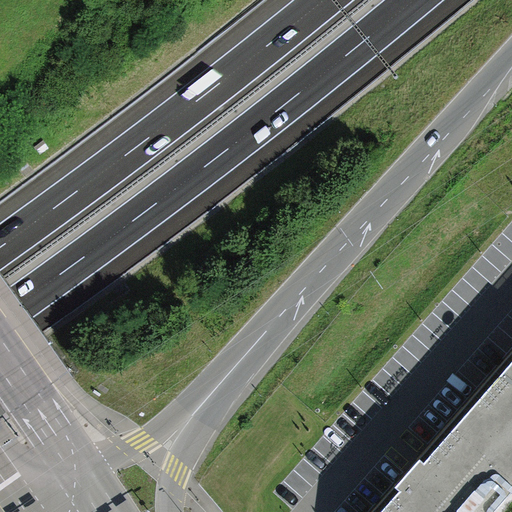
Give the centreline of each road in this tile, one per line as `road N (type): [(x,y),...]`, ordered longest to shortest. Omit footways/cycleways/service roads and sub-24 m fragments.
road 1 (motorway): [(0,317),(413,0)]
road 2 (motorway): [(206,399),(511,51)]
road 3 (motorway): [(323,0),(0,247)]
road 4 (motorway): [(77,466),(137,444),(206,399)]
road 5 (primary): [(77,466),(0,353)]
